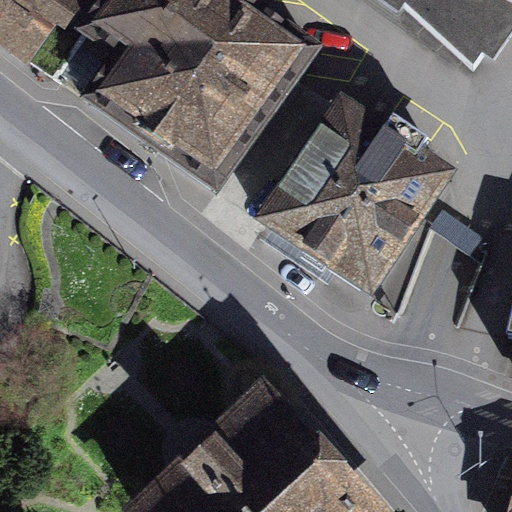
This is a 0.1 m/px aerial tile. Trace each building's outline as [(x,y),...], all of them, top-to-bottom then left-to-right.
[(0,0),(0,52),(29,72),(56,30),(61,33),(81,2),(77,0),(0,0)] [(217,195),(313,56),(231,0),(115,0),(90,36),(120,57),(103,82),(87,105),(217,195)] [(511,0),(376,0),(479,72),(511,32),(511,0)] [(371,304),(459,176),(340,97),(255,226),(371,304)] [(386,511),(262,383),(125,511),(386,511)]
